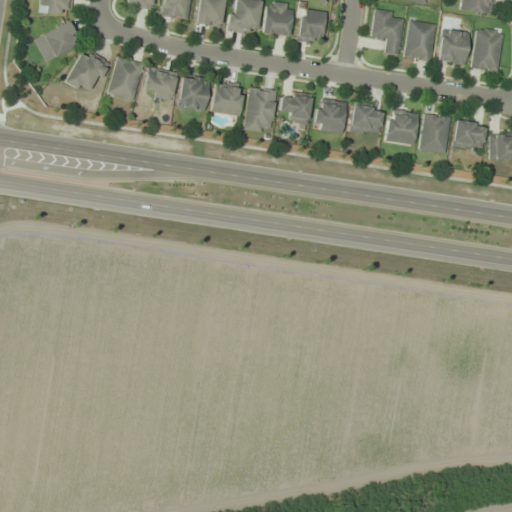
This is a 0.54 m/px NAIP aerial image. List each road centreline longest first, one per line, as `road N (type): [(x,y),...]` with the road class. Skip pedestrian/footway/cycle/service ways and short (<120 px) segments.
road 1 (secondary): [(511,217),(0,138)]
road 2 (secondary): [(0,184),(511,260)]
road 3 (residential): [(107,21),(122,33),(322,71),(511,97)]
